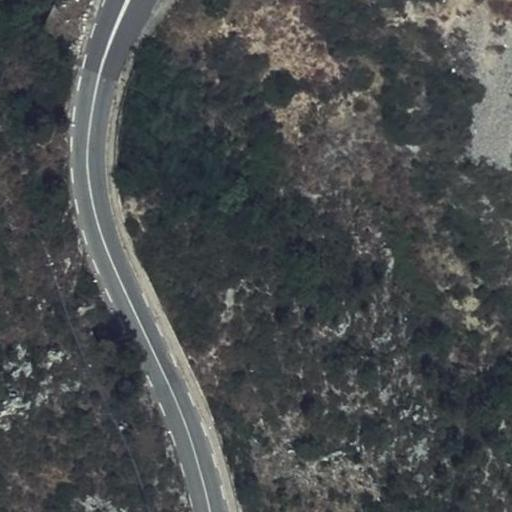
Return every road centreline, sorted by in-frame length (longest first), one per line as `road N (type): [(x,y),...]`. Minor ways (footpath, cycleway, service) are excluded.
road 1 (primary): [(208,511),(167,387),(100,242),(87,182),(90,121)]
road 2 (primary): [(90,121),(139,0)]
road 3 (primary): [(115,0),(93,67),(90,121)]
